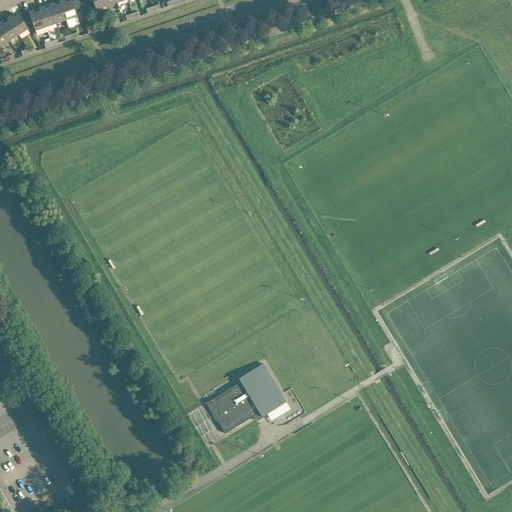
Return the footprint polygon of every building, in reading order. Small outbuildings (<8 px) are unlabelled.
[(64,0),(63,0),(60,1),(66,20),(77,16),(75,11),(80,9),(76,0),(74,0),(65,3),(64,0)] [(92,0),(96,10),(106,6),(104,0),(92,0)] [(56,24),(66,20),(59,1),(59,2),(60,5),(55,7),(54,3),(49,5),(56,24)] [(46,27),(56,24),(49,5),(50,8),(45,10),(44,7),(39,8),(45,27),(46,27)] [(45,27),(39,8),(38,9),(39,12),(34,14),(33,10),(28,12),(35,31),(37,35),(47,32),(46,27),(45,27)] [(7,18),(18,35),(28,29),(19,15),(13,19),(11,16),(7,18)] [(0,27),(9,41),(18,35),(7,18),(7,19),(9,22),(4,25),(2,22),(0,23),(0,27)] [(0,46),(9,41),(0,27),(0,46)] [(71,35),(72,39),(79,37),(77,33),(80,32),(78,27),(69,30),(71,35)] [(240,382),(206,403),(225,434),(259,413),(261,417),(286,402),(263,364),(238,378),(240,382)] [(220,437),(204,411),(191,419),(206,445),(220,437)]
